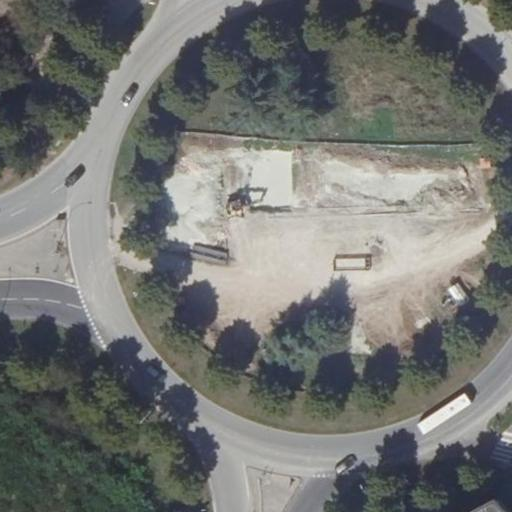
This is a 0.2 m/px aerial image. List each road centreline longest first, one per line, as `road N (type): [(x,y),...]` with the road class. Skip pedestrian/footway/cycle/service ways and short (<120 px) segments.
road 1 (primary): [(107,309),(146,369),(214,424)]
road 2 (primary): [(164,38),(117,97),(91,170)]
road 3 (primary): [(91,170),(88,241),(107,309)]
road 4 (primary): [(214,424),(286,447),(342,450)]
